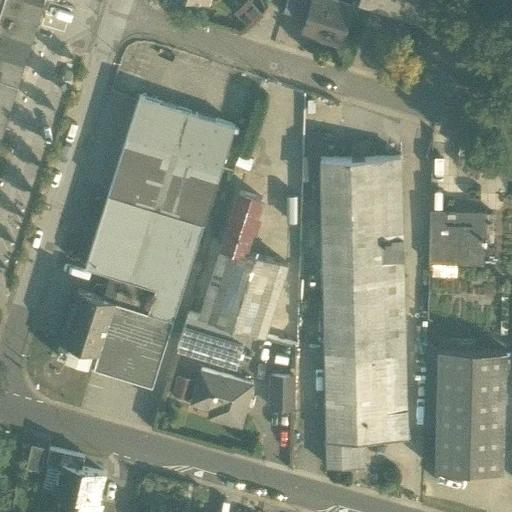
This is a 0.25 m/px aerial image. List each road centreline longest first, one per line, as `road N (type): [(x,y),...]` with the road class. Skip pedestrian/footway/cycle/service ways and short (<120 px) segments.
road 1 (residential): [(2,406),(119,0)]
road 2 (residential): [(132,442),(379,511)]
road 3 (residential): [(2,406),(132,442)]
